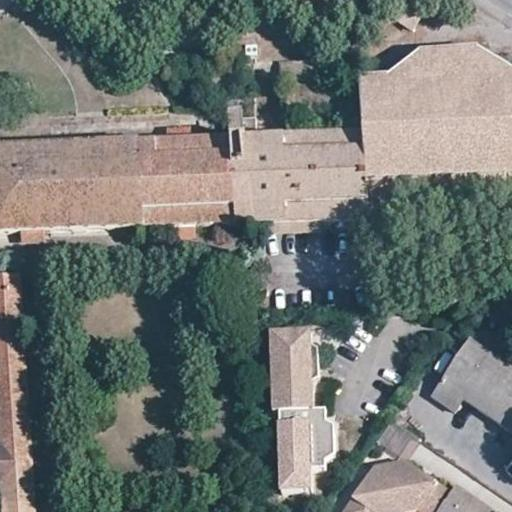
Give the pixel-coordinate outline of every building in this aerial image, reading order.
[(382,88),(362,89),(365,134),(366,152),(369,185),(511,178),(511,77),(476,53),(418,56),(382,88)] [(167,143),(0,151),(0,237),(21,237),(45,237),(172,232),(195,232),(255,230),(252,139),(252,123),(252,113),(241,113),(240,97),(214,98),(215,113),(230,113),(230,133),(242,133),(242,140),(231,141),(189,142),(167,143)] [(252,139),(269,138),(268,122),(252,123),(252,139)] [(167,143),(189,142),(189,132),(167,133),(167,143)] [(366,152),(365,134),(283,138),(285,154),(366,152)] [(283,138),(269,138),(252,139),(255,230),(267,229),(287,227),(286,210),(370,207),(369,185),(366,152),(285,154),(283,138)] [(370,207),(370,216),(511,208),(511,178),(369,185),(370,207)] [(370,216),(370,207),(286,210),(287,227),(320,226),(371,226),(370,216)] [(320,226),(287,227),(267,229),(268,239),(320,238),(320,226)] [(194,243),(195,232),(172,232),(172,243),(194,243)] [(46,247),(45,237),(21,237),(21,248),(46,247)] [(0,279),(0,474),(1,494),(2,511),(36,511),(21,278),(0,279)] [(511,350),(478,327),(429,399),(452,415),(459,404),(491,360),(511,374),(511,350)] [(323,354),(316,350),(315,334),(275,335),(277,415),(284,415),(313,414),(317,414),(317,387),(324,383),(323,354)] [(511,374),(491,360),(459,404),(511,437),(511,374)] [(338,461),(338,431),(330,426),(313,426),(313,414),(284,415),(284,427),(282,427),(282,495),(314,495),(314,474),(329,474),(329,467),(338,461)] [(330,426),(330,414),(317,414),(313,414),(313,426),(330,426)] [(387,449),(413,460),(422,437),(397,427),(387,449)] [(425,511),(440,511),(454,492),(438,481),(434,487),(419,476),(422,470),(406,459),(377,465),(345,511),(407,511),(420,508),(425,511)] [(430,475),(422,470),(419,476),(434,487),(438,481),(430,475)] [(471,511),(480,501),(458,486),(454,492),(440,511),(471,511)] [(495,511),(480,501),(471,511),(495,511)]
